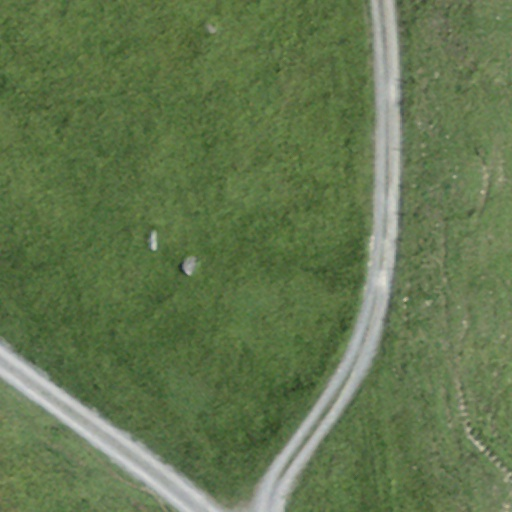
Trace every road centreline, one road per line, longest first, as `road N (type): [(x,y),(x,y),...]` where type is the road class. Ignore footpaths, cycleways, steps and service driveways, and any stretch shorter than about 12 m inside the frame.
road 1 (track): [(272,511),(276,491),(374,326),(392,245),(387,0)]
road 2 (track): [(194,511),(0,364)]
